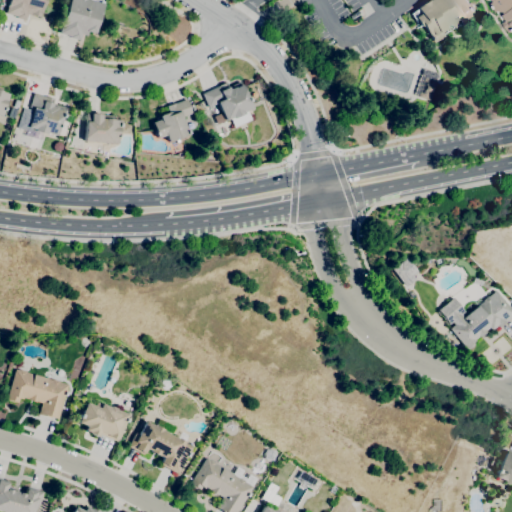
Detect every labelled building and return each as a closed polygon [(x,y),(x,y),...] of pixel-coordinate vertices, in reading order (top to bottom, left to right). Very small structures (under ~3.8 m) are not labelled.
[(24,20),(15,18),(15,17),(5,14),(8,0),(42,0),(38,17),(25,14),(24,20)] [(77,40),(68,38),(69,36),(58,33),(67,0),(99,0),(99,1),(102,2),(97,18),(98,18),(95,26),(93,34),(86,31),(85,35),(79,34),(77,40)] [(433,42),(431,39),(430,40),(428,37),(429,36),(421,25),(420,26),(415,19),(414,19),(409,13),(416,9),(416,8),(427,0),(466,0),(469,4),(471,3),(473,7),(472,7),(474,10),(474,11),(476,14),(466,21),(463,16),(459,19),(461,23),(453,28),(451,25),(446,25),(444,26),(445,28),(441,31),(443,35),(433,42)] [(511,31),(508,33),(507,30),(506,30),(501,23),(506,20),(502,15),(504,14),(503,12),(497,11),(496,12),(490,4),(493,2),(492,0),(487,0),(486,1),(485,0),(511,0),(511,31)] [(429,100),(417,96),(423,77),(435,81),(429,100)] [(216,124),(213,116),(221,112),(216,103),(207,107),(201,94),(217,86),(217,85),(224,82),(227,87),(238,81),(239,84),(240,84),(246,98),(247,98),(248,100),(247,101),(251,108),(242,112),(242,113),(232,118),(231,117),(216,124)] [(51,142),(33,136),(34,131),(33,131),(34,128),(27,126),(32,108),(28,107),(32,93),(44,96),(45,96),(52,98),(51,103),(63,107),(61,113),(62,114),(61,117),(60,117),(58,125),(59,125),(58,128),(57,128),(55,135),(53,135),(51,142)] [(168,142),(165,135),(157,138),(156,135),(155,136),(154,132),(155,132),(151,122),(159,119),(158,116),(167,112),(165,106),(173,103),(174,103),(185,99),(190,113),(181,117),(185,130),(186,130),(187,133),(187,135),(168,142)] [(229,119),(232,127),(249,120),(245,112),(229,119)] [(117,143),(83,141),(85,121),(86,113),(100,114),(100,115),(112,116),(111,119),(119,120),(119,123),(119,127),(118,126),(117,135),(119,135),(118,137),(117,143)] [(403,260),(391,267),(402,286),(414,279),(403,260)] [(460,352),(457,348),(461,344),(448,328),(453,324),(451,321),(460,314),(462,317),(482,301),(481,300),(486,296),(494,290),(511,312),(511,314),(505,321),(498,327),(496,325),(490,330),(488,328),(484,331),(484,332),(478,337),(478,336),(474,339),(474,340),(472,342),(473,344),(466,350),(464,347),(460,352)] [(57,419),(50,417),(50,418),(37,414),(40,403),(35,401),(35,402),(27,399),(22,397),(21,399),(18,398),(17,403),(5,399),(14,369),(18,370),(18,369),(24,371),(24,372),(51,380),(51,379),(57,381),(57,382),(67,385),(65,389),(66,389),(64,396),(63,396),(57,419)] [(163,390),(157,386),(159,380),(166,380),(168,386),(163,390)] [(114,441),(98,434),(96,437),(88,433),(88,432),(83,430),(85,426),(76,422),(78,418),(78,417),(79,414),(80,414),(85,402),(94,406),(96,401),(108,407),(109,406),(115,408),(115,409),(127,414),(116,440),(115,439),(114,441)] [(176,474),(158,464),(162,457),(158,455),(157,456),(149,452),(150,451),(145,448),(141,455),(127,446),(134,433),(137,434),(144,421),(153,426),(154,425),(154,426),(158,419),(173,428),(169,434),(176,438),(180,431),(187,435),(183,442),(191,447),(189,450),(190,451),(186,457),(176,474)] [(511,485),(505,482),(506,481),(494,477),(495,473),(495,472),(496,469),(497,469),(505,450),(511,452),(511,485)] [(235,511),(222,511),(214,507),(221,497),(216,494),(215,495),(208,491),(209,490),(205,487),(204,488),(201,486),(198,490),(188,484),(205,457),(208,459),(214,463),(237,478),(238,477),(243,481),(243,482),(251,487),(249,491),(246,497),(245,496),(235,511)] [(31,511),(2,511),(0,511),(0,479),(7,482),(5,489),(23,494),(24,489),(25,489),(26,487),(41,492),(37,507),(33,506),(31,511)] [(274,507),(259,498),(268,482),(277,487),(273,494),(279,498),(274,507)] [(95,511),(73,503),(68,511),(95,511)]
